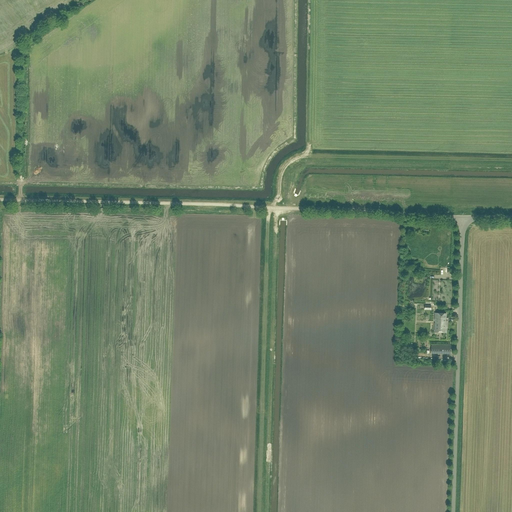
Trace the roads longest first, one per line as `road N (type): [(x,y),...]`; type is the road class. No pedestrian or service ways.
road 1 (unclassified): [(0,199),(462,217)]
road 2 (unclassified): [(453,511),(462,217)]
road 3 (track): [(86,0),(22,49),(20,199)]
